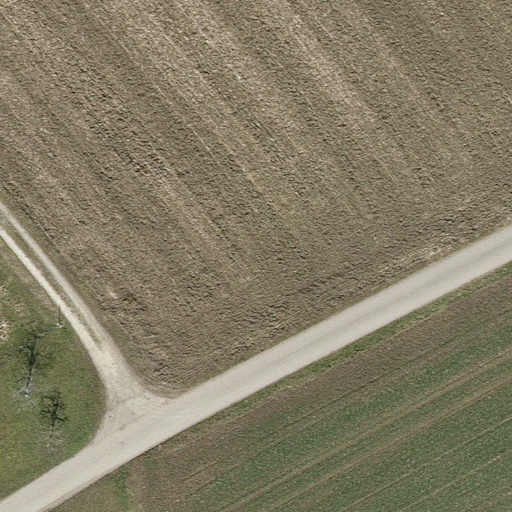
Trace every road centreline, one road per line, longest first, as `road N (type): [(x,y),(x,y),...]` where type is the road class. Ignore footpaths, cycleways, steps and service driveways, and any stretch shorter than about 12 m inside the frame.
road 1 (track): [(511,243),(154,424)]
road 2 (track): [(154,424),(108,352),(0,224)]
road 3 (track): [(8,511),(154,424)]
